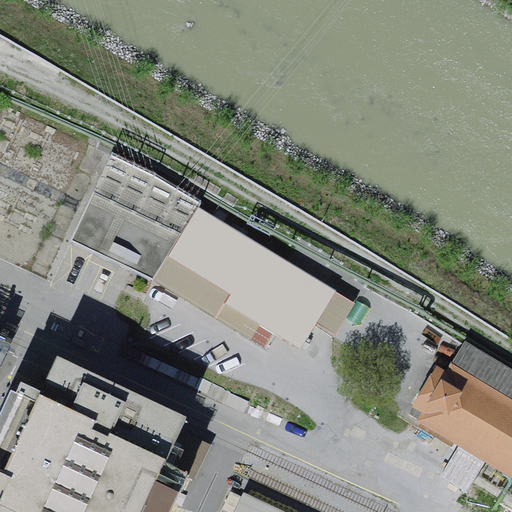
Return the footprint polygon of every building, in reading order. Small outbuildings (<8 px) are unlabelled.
[(108,157),(0,107),(0,256),(51,280),(108,157)] [(156,180),(112,159),(73,248),(155,286),(202,212),(204,208),(156,180)] [(353,310),(202,212),(155,286),(267,352),(276,338),(300,354),(316,329),(333,340),(353,310)] [(25,419),(5,410),(0,421),(0,511),(165,511),(178,484),(158,475),(181,425),(50,365),(25,419)] [(511,403),(453,366),(442,383),(435,379),(414,412),(421,416),(417,423),(511,482),(511,403)] [(277,511),(245,497),(237,511),(277,511)]
